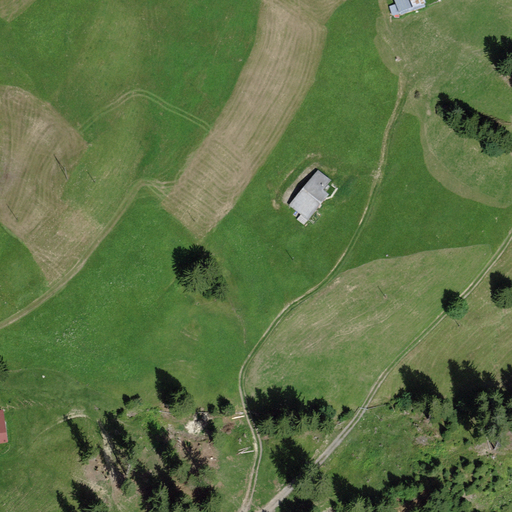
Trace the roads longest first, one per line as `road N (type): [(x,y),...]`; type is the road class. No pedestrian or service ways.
road 1 (track): [(259,511),(358,424),(395,367),(511,231)]
road 2 (track): [(306,296),(241,370),(259,439),(242,511)]
